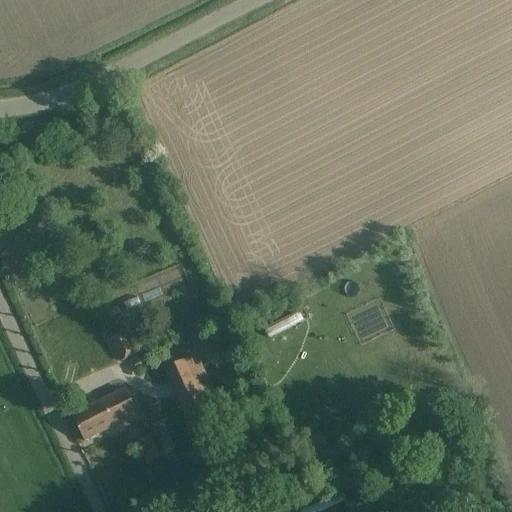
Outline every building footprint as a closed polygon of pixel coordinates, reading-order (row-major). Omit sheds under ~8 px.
[(281,335),(289,347),(320,326),(311,314),(281,335)] [(142,342),(131,346),(138,366),(149,362),(142,342)] [(211,412),(180,361),(145,382),(159,405),(172,398),(189,426),(211,412)] [(82,443),(137,414),(120,381),(65,410),(82,443)] [(139,462),(177,442),(164,419),(126,439),(139,462)]
